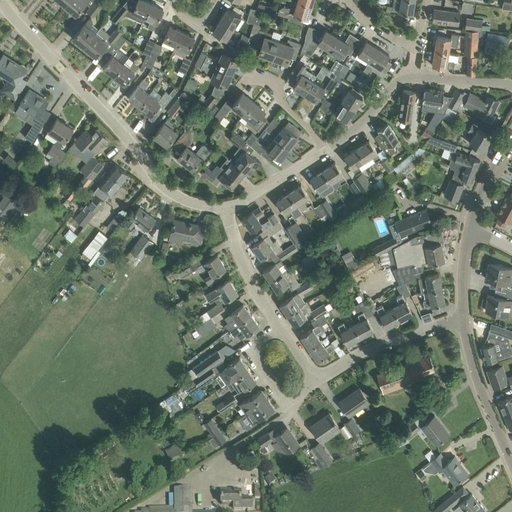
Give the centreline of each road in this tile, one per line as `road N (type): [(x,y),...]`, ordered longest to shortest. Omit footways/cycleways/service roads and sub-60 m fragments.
road 1 (residential): [(323,151),(236,203),(191,203),(155,179),(0,0)]
road 2 (tertiary): [(511,463),(470,359),(463,320)]
road 3 (residential): [(453,322),(385,344),(316,381)]
road 4 (residential): [(278,328),(244,269),(227,214)]
road 5 (residential): [(278,328),(253,351),(280,395),(316,381)]
